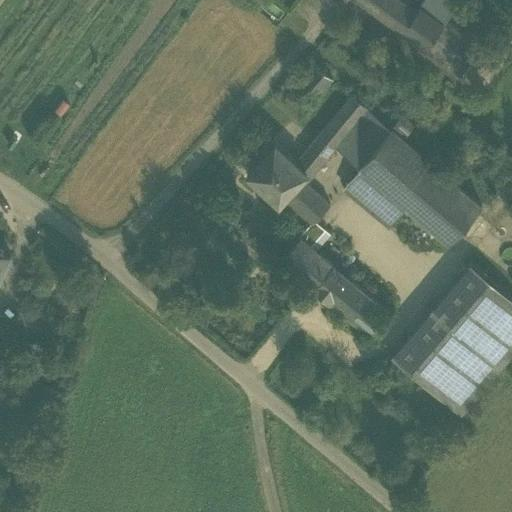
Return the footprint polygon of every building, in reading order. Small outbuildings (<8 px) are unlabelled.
[(365,0),(421,43),(439,19),(417,2),(415,5),(408,0),(365,0)] [(442,15),(439,19),(421,43),(457,71),(478,43),(442,15)] [(292,90),(309,104),(332,77),(316,63),(292,90)] [(357,121),(379,140),(390,127),(351,93),(315,137),(332,151),(336,146),(357,121)] [(403,112),(390,127),(402,137),(415,123),(403,112)] [(357,121),(336,146),(358,165),(379,140),(357,121)] [(481,204),(402,137),(390,127),(379,140),(358,165),(406,206),(405,206),(448,243),(481,204)] [(315,137),(295,161),(307,172),(283,197),(311,222),(312,223),(315,220),(317,217),(330,203),(307,181),(332,151),(315,137)] [(278,202),(283,197),(307,172),(295,161),(275,142),(246,172),(278,202)] [(406,206),(358,165),(342,187),(388,227),(405,206),(406,206)] [(311,222),(299,235),(311,244),(325,229),(315,220),(312,223),(311,222)] [(334,264),(311,244),(299,235),(280,257),(315,287),(326,296),(345,274),(334,264)] [(0,272),(10,252),(0,247),(0,272)] [(391,354),(461,414),(511,353),(511,297),(470,262),(391,354)] [(326,296),(371,334),(390,311),(345,274),(326,296)]
